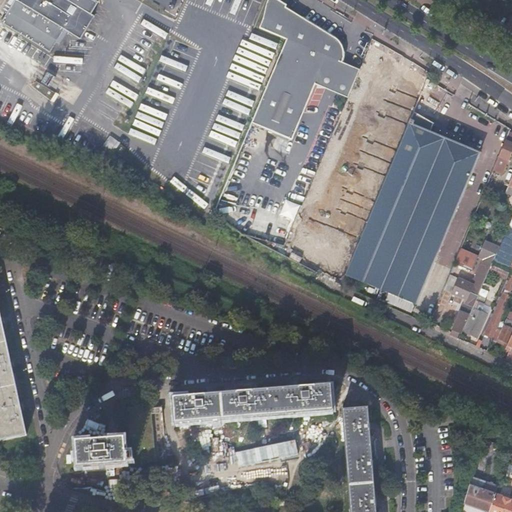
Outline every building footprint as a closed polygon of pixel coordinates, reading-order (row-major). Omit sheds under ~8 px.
[(94,14),(70,0),(14,0),(2,20),(49,49),(64,27),(81,36),(94,14)] [(290,138),(314,82),(320,69),(330,73),(339,61),(339,60),(340,56),(340,48),(337,42),(334,39),(285,7),(285,5),(277,0),(268,0),(266,5),(264,21),(260,29),(286,39),(252,122),(290,138)] [(511,16),(501,32),(505,35),(511,29),(511,16)] [(426,78),(425,77),(415,71),(369,43),(359,69),(347,96),(306,192),(298,210),(299,211),(360,237),(413,112),(426,78)] [(314,82),(347,96),(359,69),(339,60),(339,61),(330,73),(320,69),(314,82)] [(215,112),(187,186),(215,197),(243,123),(215,112)] [(360,237),(345,274),(415,303),(481,151),(430,133),(434,123),(413,112),(360,237)] [(511,142),(505,140),(498,155),(507,159),(511,148),(511,142)] [(279,215),(293,221),(299,205),(285,200),(279,215)] [(481,246),(479,251),(484,254),(482,259),(484,260),(479,272),(476,271),(471,283),(457,277),(451,292),(455,294),(460,296),(466,299),(465,302),(464,302),(452,329),(460,333),(463,328),(478,294),(489,269),(493,260),(493,259),(494,256),(496,252),(481,246)] [(510,266),(511,261),(511,253),(498,248),(496,252),(494,256),(493,259),(510,266)] [(507,273),(510,267),(493,260),(489,269),(506,276),(507,273)] [(511,295),(500,290),(493,304),(497,306),(485,333),(493,337),(511,295)] [(485,297),(478,294),(463,328),(477,334),(486,314),(480,310),(482,304),(485,297)] [(440,323),(443,317),(435,312),(431,318),(440,323)] [(511,315),(509,322),(506,321),(497,339),(506,343),(511,331),(511,315)] [(0,440),(25,435),(14,383),(4,340),(0,320),(0,440)] [(332,409),(330,385),(273,390),(275,414),(332,409)] [(275,414),(273,390),(227,393),(229,418),(275,414)] [(175,422),(229,418),(227,393),(173,398),(175,422)] [(151,405),(126,407),(131,463),(155,461),(151,405)] [(346,459),(371,457),(367,407),(342,409),(346,459)] [(78,467),(126,463),(123,438),(75,442),(78,467)] [(350,504),(375,502),(371,457),(346,459),(350,504)] [(471,479),(464,501),(490,510),(496,493),(498,485),(486,481),(485,484),(471,479)] [(490,510),(488,511),(511,511),(511,499),(496,493),(490,510)] [(350,511),(375,511),(375,502),(350,504),(350,511)]
